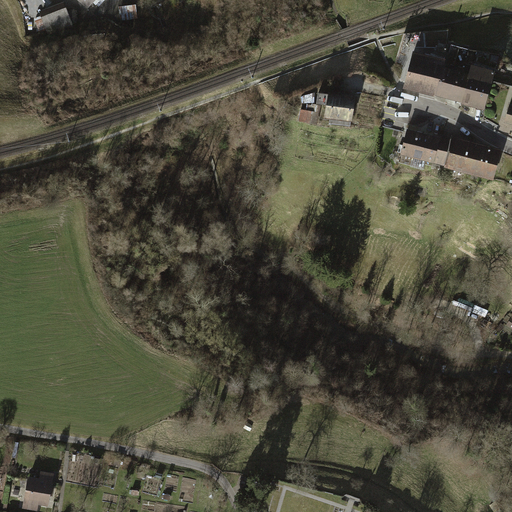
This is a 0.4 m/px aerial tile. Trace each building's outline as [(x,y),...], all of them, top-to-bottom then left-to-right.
[(78,0),(89,10),(98,0),(78,0)] [(65,4),(40,13),(48,34),(72,25),(71,23),(79,21),(75,10),(68,13),(65,4)] [(121,9),(122,18),(136,17),(135,7),(121,9)] [(436,95),(443,68),(444,63),(411,55),(403,87),(436,95)] [(469,74),(462,102),(486,108),(494,72),(471,66),(469,74)] [(462,102),(469,74),(443,68),(436,95),(462,102)] [(351,125),(356,95),(330,91),(329,93),(319,91),(317,102),(328,104),(326,115),(333,116),(332,122),(351,125)] [(302,97),(302,102),(315,102),(314,93),(302,97)] [(299,120),(318,123),(320,105),(308,104),(307,110),(301,109),(299,120)] [(434,162),(440,138),(408,129),(401,153),(434,162)] [(440,138),(434,162),(493,178),(500,150),(441,134),(440,138)] [(511,319),(507,316),(503,322),(511,327),(511,319)] [(29,476),(23,509),(39,511),(40,506),(48,507),(54,473),(41,471),(40,478),(29,476)]
